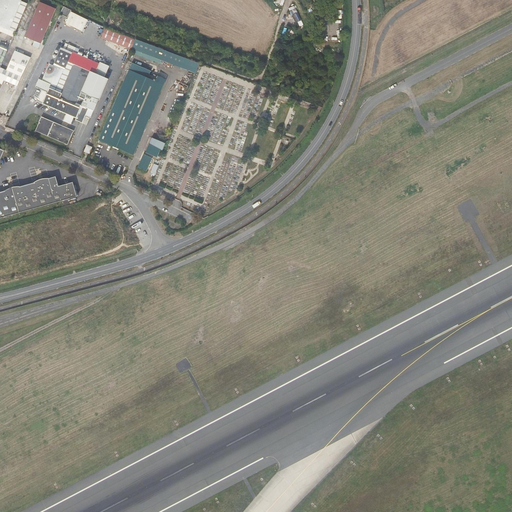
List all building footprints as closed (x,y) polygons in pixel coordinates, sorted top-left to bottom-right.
[(19,22),(27,4),(21,1),(21,0),(0,0),(0,31),(13,37),(17,27),(19,22)] [(33,40),(39,42),(46,25),(48,26),(51,21),(48,19),(53,7),(37,0),(22,35),(33,40)] [(61,5),(58,13),(65,16),(69,9),(61,5)] [(297,9),(292,10),(296,23),(301,21),(297,9)] [(135,39),(105,27),(101,36),(131,48),(131,47),(135,39)] [(150,54),(159,57),(162,50),(135,39),(131,47),(136,49),(150,54)] [(98,64),(86,58),(82,57),(80,56),(76,54),(72,53),(75,47),(65,43),(63,48),(60,47),(52,65),(49,63),(42,80),(38,79),(35,86),(36,87),(31,100),(33,101),(34,99),(37,100),(37,101),(46,105),(66,113),(63,121),(70,124),(73,117),(75,118),(74,120),(81,123),(84,115),(89,117),(97,99),(98,99),(106,79),(103,77),(107,66),(99,62),(98,64)] [(0,67),(0,85),(3,79),(17,85),(30,54),(14,47),(5,69),(0,67)] [(148,58),(150,54),(136,49),(134,52),(148,58)] [(159,57),(177,65),(181,57),(167,52),(162,50),(159,57)] [(181,57),(177,65),(195,72),(198,63),(196,62),(181,57)] [(125,62),(123,68),(129,71),(131,64),(125,62)] [(118,147),(121,149),(152,75),(149,74),(150,71),(132,63),(131,64),(129,71),(117,99),(114,98),(113,100),(115,102),(99,139),(114,145),(118,147)] [(152,75),(121,149),(133,154),(159,95),(165,79),(153,74),(153,75),(152,75)] [(42,117),(36,130),(67,144),(73,131),(42,117)] [(158,158),(165,143),(152,137),(145,152),(158,158)] [(151,159),(143,155),(138,168),(146,171),(151,159)] [(63,201),(78,197),(74,182),(59,187),(56,177),(14,190),(0,193),(0,219),(35,209),(50,205),(63,201)]
